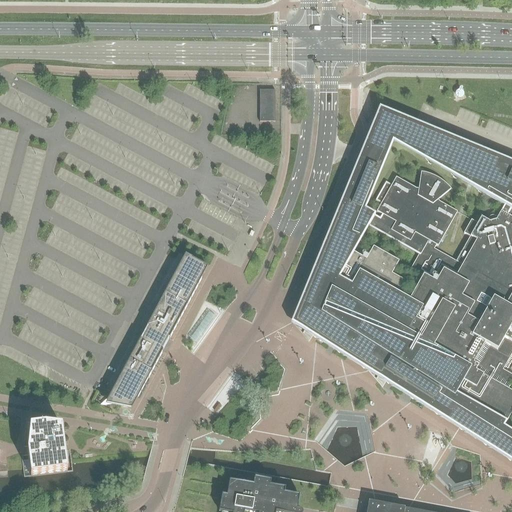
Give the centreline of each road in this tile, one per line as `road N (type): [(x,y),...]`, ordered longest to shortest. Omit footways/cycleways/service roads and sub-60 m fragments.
road 1 (primary): [(0,52),(310,55)]
road 2 (primary): [(309,32),(0,29)]
road 3 (primary): [(511,36),(326,32)]
road 4 (primary): [(327,55),(511,57)]
road 5 (tertiary): [(145,511),(160,490),(182,407),(219,351)]
road 6 (tertiary): [(301,230),(325,147),(327,55)]
road 7 (tertiary): [(310,55),(306,151),(284,223)]
road 8 (tertiary): [(219,351),(265,316),(301,230)]
road 9 (tertiary): [(284,223),(219,351)]
